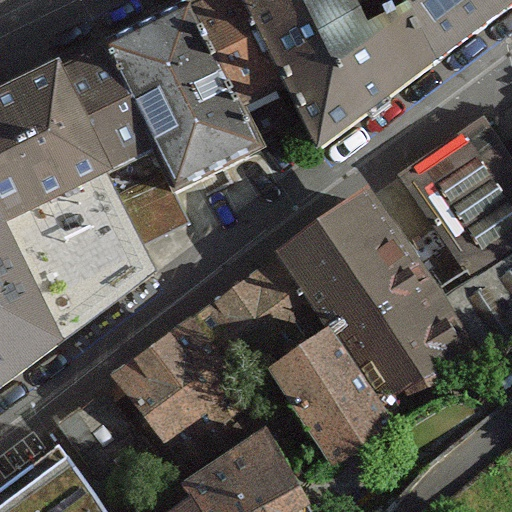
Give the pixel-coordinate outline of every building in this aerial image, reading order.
[(259,0),(232,0),(198,17),(256,130),(308,96),(259,0)] [(511,0),(259,0),(308,96),(343,155),(511,40),(511,0)] [(198,17),(110,57),(167,170),(200,213),(274,163),(256,130),(198,17)] [(110,57),(0,109),(0,230),(10,248),(167,170),(110,57)] [(511,160),(490,129),(409,185),(477,284),(450,302),(484,348),(494,366),(511,354),(511,160)] [(371,198),(199,328),(260,409),(312,477),(484,348),(450,302),(371,198)] [(0,230),(0,404),(74,364),(10,248),(0,230)] [(199,328),(114,391),(176,472),(221,438),(260,409),(199,328)] [(176,472),(123,511),(276,511),(221,438),(176,472)] [(55,511),(30,472),(0,493),(0,511),(55,511)]
